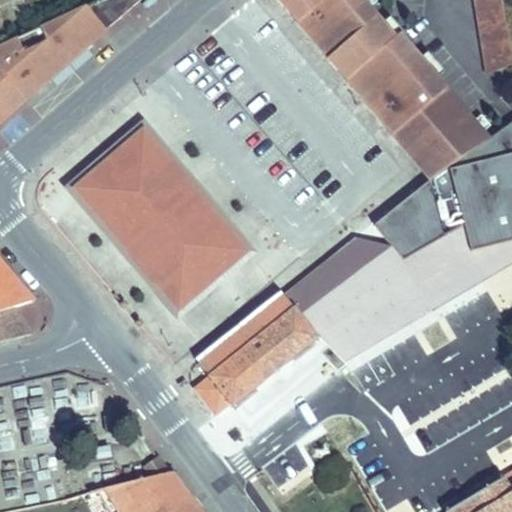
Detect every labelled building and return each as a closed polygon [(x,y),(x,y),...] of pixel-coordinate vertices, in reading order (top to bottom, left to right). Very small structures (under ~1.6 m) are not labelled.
[(0,122),(88,43),(136,1),(134,0),(102,0),(76,13),(0,50),(0,122)] [(393,140),(418,169),(428,160),(389,119),(430,81),(419,69),(376,107),(286,6),(282,0),(281,0),(267,0),(266,2),(380,127),(393,140)] [(281,0),(282,0),(286,6),(376,107),(419,69),(394,40),(389,43),(355,3),(358,0),(281,0)] [(470,0),(471,2),(473,20),(480,51),(486,75),(511,62),(511,51),(509,40),(507,32),(504,20),(504,17),(503,9),(501,0),(470,0)] [(430,81),(389,119),(428,160),(418,169),(426,179),(434,173),(482,136),(454,105),(448,111),(437,98),(443,93),(430,81)] [(454,105),(443,93),(437,98),(448,111),(454,105)] [(434,173),(426,179),(374,223),(424,287),(431,281),(444,295),(511,252),(511,116),(482,136),(434,173)] [(206,373),(209,376),(193,388),(215,415),(230,403),(231,405),(354,306),(361,315),(397,286),(368,249),(322,285),(316,278),(290,300),(296,307),(293,309),(282,295),(197,361),(206,373)] [(0,322),(13,320),(33,311),(0,273),(0,322)] [(0,322),(0,346),(24,341),(13,320),(0,322)] [(140,468),(148,480),(166,468),(159,456),(140,468)] [(194,511),(171,479),(104,495),(114,511),(194,511)] [(511,511),(511,494),(505,484),(459,511),(511,511)]
